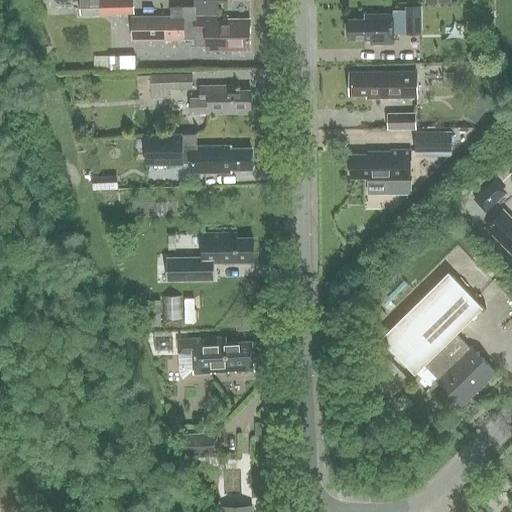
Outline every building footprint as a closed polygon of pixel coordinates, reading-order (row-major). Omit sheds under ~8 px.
[(134,12),(133,0),(80,0),(81,14),(134,12)] [(405,36),(421,35),(420,7),(404,7),(392,8),(392,15),(370,15),(370,20),(348,20),(348,40),(371,40),(371,45),(392,44),(392,36),(405,36)] [(196,9),(193,9),(171,9),(172,19),(135,19),(136,42),(183,41),(196,41),(196,46),(207,46),(207,52),(238,52),(238,49),(250,49),(250,23),(237,23),(237,21),(228,21),(228,18),(196,18),(196,9)] [(113,53),(112,68),(136,68),(137,53),(113,53)] [(366,99),(417,98),(416,72),(349,73),(349,96),(366,96),(366,99)] [(194,74),(152,75),(152,97),(170,97),(170,90),(194,90),(194,74)] [(198,86),(198,99),(192,99),(192,114),(252,114),(252,91),(235,91),(235,86),(198,86)] [(416,113),(387,114),(387,131),(416,130),(416,113)] [(452,157),(452,131),(415,132),(416,157),(452,157)] [(197,147),(197,135),(146,136),(146,164),(190,163),(190,173),(233,172),(233,169),(253,169),(253,150),(233,150),(233,146),(197,147)] [(410,182),(410,151),(390,151),(390,152),(367,152),(367,156),(350,156),(350,178),(368,178),(367,181),(410,182)] [(203,230),(203,257),(167,257),(167,281),(215,281),(215,263),(254,262),(254,238),(236,238),(236,229),(203,230)] [(415,375),(428,361),(456,334),(483,308),(449,272),(380,339),(415,375)] [(149,296),(149,314),(164,314),(163,322),(197,323),(197,296),(149,296)] [(456,334),(428,361),(442,376),(437,381),(461,406),(496,372),(472,347),(470,349),(456,334)] [(226,338),(193,339),(193,338),(174,339),(175,354),(194,353),(195,374),(255,371),(253,342),(227,344),(226,338)] [(409,380),(381,351),(364,367),(393,396),(409,380)] [(413,404),(403,393),(382,414),(392,425),(413,404)] [(188,458),(219,457),(220,457),(219,433),(188,434),(188,458)]
